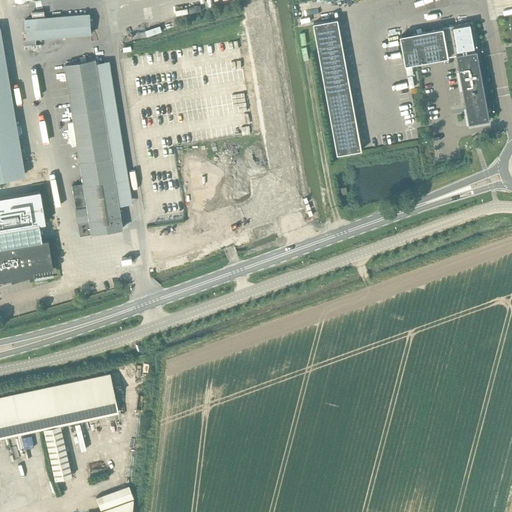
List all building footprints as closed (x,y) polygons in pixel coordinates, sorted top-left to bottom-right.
[(338,18),(313,23),(337,154),(362,150),(338,18)] [(451,25),(456,55),(469,123),(490,119),(472,22),(451,25)] [(419,62),(456,55),(451,25),(414,32),(414,33),(401,35),(406,63),(419,61),(419,62)] [(0,178),(23,175),(0,39),(0,178)] [(39,190),(0,196),(0,279),(53,271),(47,238),(41,239),(38,223),(44,222),(39,190)] [(41,387),(109,374),(109,372),(41,387)] [(115,411),(109,374),(41,387),(0,396),(0,436),(42,428),(115,411)] [(59,425),(43,428),(54,479),(71,476),(59,425)] [(128,485),(95,497),(100,509),(132,497),(128,485)] [(130,511),(132,499),(94,511),(130,511)]
